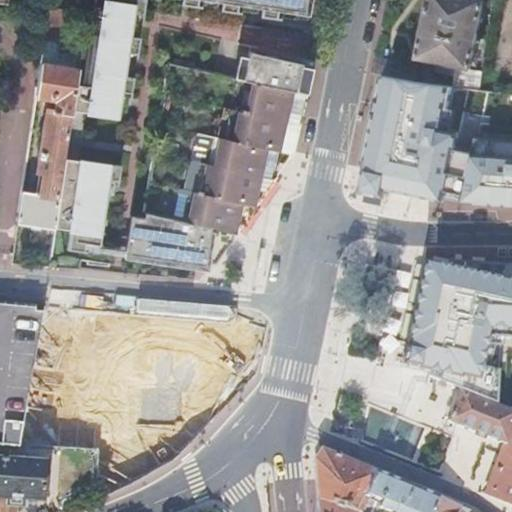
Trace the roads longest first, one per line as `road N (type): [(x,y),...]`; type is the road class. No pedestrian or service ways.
road 1 (unclassified): [(305,308),(0,279)]
road 2 (tertiary): [(317,217),(360,0)]
road 3 (tertiary): [(317,217),(416,234),(511,235)]
road 4 (residential): [(328,442),(483,511)]
